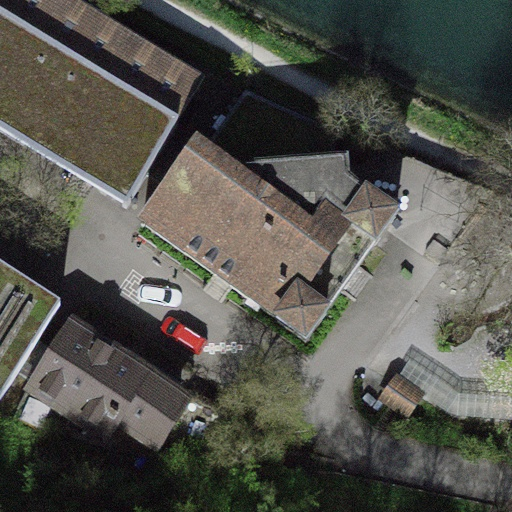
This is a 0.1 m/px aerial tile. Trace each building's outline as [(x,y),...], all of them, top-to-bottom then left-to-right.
[(176,124),(199,87),(55,0),(0,0),(0,131),(51,163),(56,155),(61,146),(132,190),(122,206),(126,209),(178,125),(176,124)] [(200,150),(145,225),(226,284),(277,321),(277,322),(306,343),(326,314),(360,267),(375,246),(375,247),(397,218),(368,197),(367,198),(347,183),(346,167),(336,167),(333,132),(247,91),(205,154),(200,150)] [(0,398),(59,308),(35,293),(0,269),(0,398)] [(70,334),(36,387),(72,411),(107,434),(118,418),(151,438),(151,436),(160,441),(167,430),(210,441),(218,429),(172,401),(180,387),(139,362),(133,372),(70,334)] [(419,398),(397,383),(385,400),(407,415),(419,398)]
